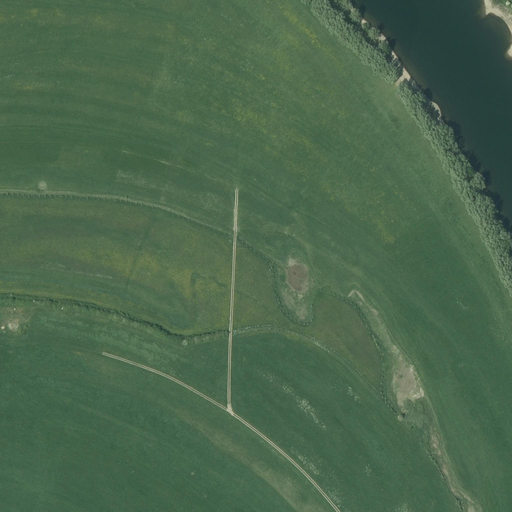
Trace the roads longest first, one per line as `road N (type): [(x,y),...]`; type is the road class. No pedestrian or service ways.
road 1 (track): [(337,511),(232,413),(103,353)]
road 2 (track): [(228,411),(236,195)]
